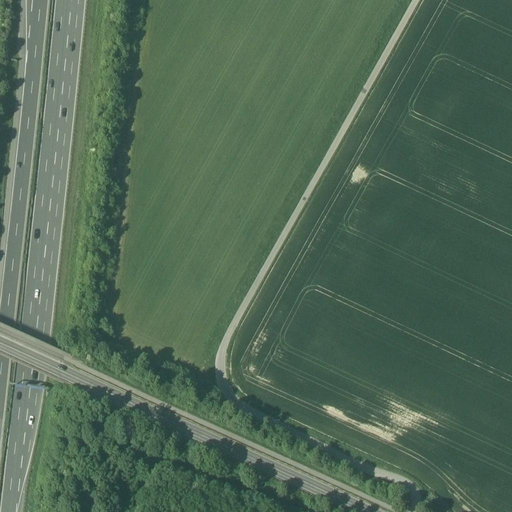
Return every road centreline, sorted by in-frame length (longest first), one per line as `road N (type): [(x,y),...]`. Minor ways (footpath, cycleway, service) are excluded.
road 1 (track): [(414,511),(416,497),(405,483),(240,405),(218,363),(417,0)]
road 2 (motorway): [(8,511),(64,0)]
road 3 (tertiary): [(0,346),(366,511)]
road 4 (motorway): [(40,0),(0,381)]
